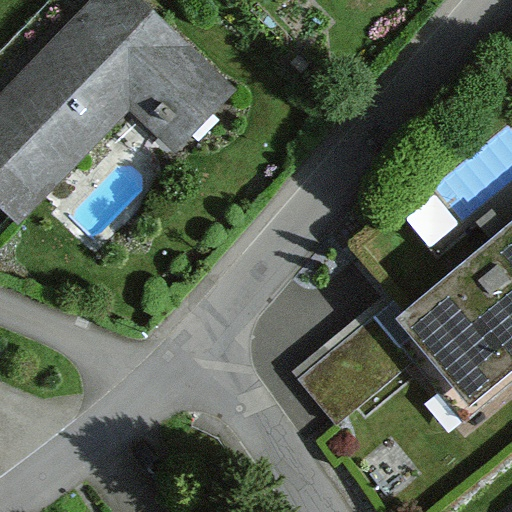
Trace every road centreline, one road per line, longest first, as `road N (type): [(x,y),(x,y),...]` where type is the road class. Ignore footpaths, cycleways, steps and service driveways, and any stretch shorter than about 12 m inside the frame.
road 1 (residential): [(497,0),(164,371)]
road 2 (residential): [(320,511),(257,417),(164,371)]
road 3 (residential): [(164,371),(0,504)]
road 4 (residential): [(164,371),(0,304)]
